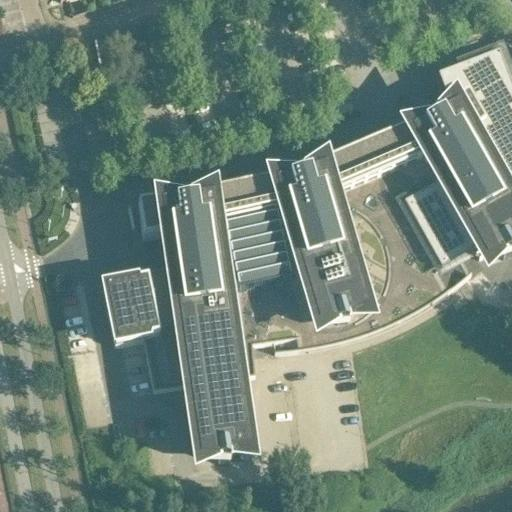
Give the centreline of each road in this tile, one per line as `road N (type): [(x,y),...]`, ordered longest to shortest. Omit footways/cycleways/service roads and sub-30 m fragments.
road 1 (secondary): [(57,511),(0,229)]
road 2 (unknown): [(89,259),(93,200),(71,104)]
road 3 (residential): [(42,42),(187,0)]
road 4 (secondary): [(0,366),(28,511)]
